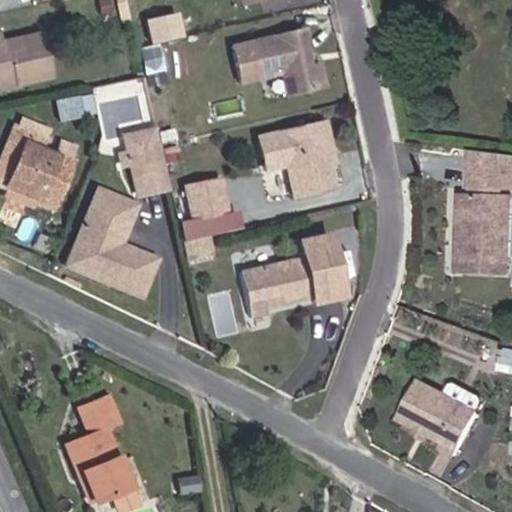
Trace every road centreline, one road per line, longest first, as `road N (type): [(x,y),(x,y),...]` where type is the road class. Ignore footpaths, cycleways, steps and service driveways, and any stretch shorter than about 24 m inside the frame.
road 1 (residential): [(319,442),(387,286),(398,180),(356,0)]
road 2 (residential): [(319,442),(0,282)]
road 3 (unknown): [(183,370),(207,511)]
road 4 (residential): [(434,511),(319,442)]
